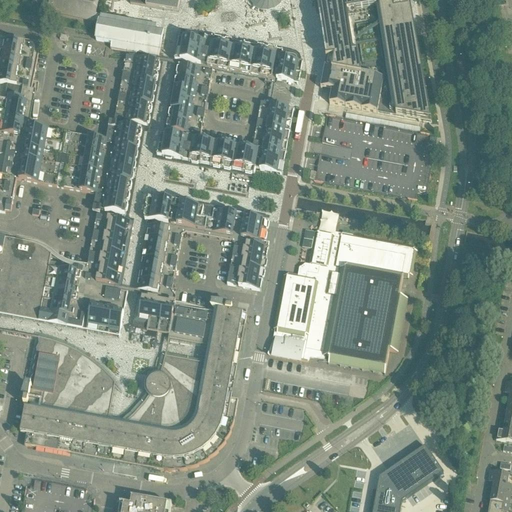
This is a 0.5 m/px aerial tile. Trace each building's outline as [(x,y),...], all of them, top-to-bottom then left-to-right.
[(98,0),(51,0),(49,12),(49,13),(99,23),(96,42),(112,45),(111,50),(123,53),(158,59),(163,33),(148,30),(148,27),(149,24),(127,20),(101,15),(101,16),(95,15),(98,0)] [(131,0),(130,5),(164,11),(164,12),(179,15),(181,0),(131,0)] [(281,0),(253,0),(253,2),(257,7),(262,10),(268,10),(274,8),(279,4),(281,0)] [(326,60),(318,102),(321,103),(321,104),(324,108),(327,109),(326,111),(365,118),(366,112),(431,124),(409,0),(316,0),(319,15),(326,60)] [(282,141),(284,133),(283,131),(284,130),(286,122),(285,121),(286,120),(288,111),(287,110),(284,109),(271,107),(268,106),(261,105),(255,138),(255,139),(255,140),(252,153),(249,152),(200,143),(202,130),(202,129),(202,128),(211,84),(211,82),(213,74),(207,73),(207,71),(205,70),(205,68),(213,70),(272,81),(276,81),(278,82),(293,84),(297,63),(297,62),(297,61),(296,59),(295,57),(293,56),(283,54),(283,53),(282,53),(282,54),(278,53),(278,52),(276,52),(276,53),(267,51),(267,50),(266,50),(266,51),(256,49),(256,48),(255,48),(255,49),(246,47),(245,46),(244,47),(235,45),(235,44),(234,44),(234,45),(224,43),(224,42),(223,42),(212,40),(205,39),(204,45),(196,43),(195,43),(186,41),(185,41),(184,42),(186,42),(184,52),(183,52),(182,53),(183,53),(181,62),(180,63),(181,64),(180,65),(180,67),(180,68),(179,68),(179,69),(179,74),(180,74),(179,79),(178,78),(177,78),(177,79),(176,85),(178,85),(177,89),(176,89),(175,89),(175,90),(176,90),(177,90),(176,95),(175,95),(174,100),(173,99),(173,101),(174,101),(173,110),(171,110),(171,111),(172,111),(171,116),(175,120),(174,125),(169,126),(168,131),(167,131),(167,132),(170,133),(169,137),(169,138),(167,137),(166,140),(167,141),(167,145),(165,146),(164,150),(165,152),(165,156),(163,157),(163,159),(163,160),(164,160),(164,159),(166,160),(167,159),(171,159),(172,161),(174,161),(174,162),(175,162),(175,161),(183,163),(182,163),(184,163),(195,166),(195,165),(200,166),(200,167),(202,167),(202,166),(203,166),(204,165),(208,166),(207,167),(211,168),(211,169),(212,169),(213,167),(215,168),(216,169),(217,169),(218,168),(220,169),(221,170),(222,170),(222,171),(223,171),(223,170),(226,171),(227,169),(230,169),(230,171),(233,172),(233,173),(234,173),(234,171),(244,173),(243,175),(244,175),(245,173),(254,175),(254,177),(255,177),(256,171),(265,172),(271,173),(271,174),(272,174),(272,173),(276,174),(278,168),(278,164),(277,163),(279,162),(280,154),(279,153),(280,152),(282,143),(281,142),(282,141)] [(0,144),(5,146),(7,146),(16,148),(18,148),(27,150),(29,150),(37,152),(39,152),(48,153),(48,154),(50,154),(53,153),(57,152),(60,151),(64,151),(67,135),(27,127),(34,91),(32,91),(33,79),(30,79),(36,46),(31,45),(2,40),(2,41),(1,49),(0,51),(0,52),(0,75),(2,76),(0,82),(0,83),(4,84),(4,85),(1,99),(0,98),(0,144)] [(109,126),(106,142),(71,135),(67,152),(68,152),(71,154),(74,155),(77,157),(80,159),(80,160),(81,160),(91,161),(91,162),(92,162),(99,163),(103,164),(110,165),(114,166),(115,161),(135,165),(136,164),(137,154),(138,154),(138,153),(139,143),(140,144),(140,142),(141,133),(142,133),(142,132),(147,132),(147,128),(148,128),(148,127),(148,124),(146,124),(147,121),(149,121),(149,118),(150,118),(150,117),(149,117),(151,107),(152,108),(152,106),(151,106),(152,106),(153,100),(151,99),(152,97),(153,97),(154,97),(154,96),(153,96),(153,95),(152,95),(152,92),(154,93),(154,92),(155,92),(156,87),(155,87),(155,86),(156,86),(156,85),(155,85),(157,75),(158,76),(158,74),(157,74),(159,65),(160,65),(160,64),(157,63),(152,63),(136,60),(126,58),(126,59),(126,62),(114,123),(117,123),(116,127),(109,126)] [(2,166),(1,166),(1,167),(2,167),(0,175),(0,213),(5,215),(6,212),(11,213),(17,181),(21,182),(25,183),(57,189),(60,172),(56,170),(53,169),(50,167),(48,165),(48,164),(46,164),(37,163),(37,162),(36,162),(26,161),(26,160),(25,160),(16,159),(16,158),(14,158),(5,157),(5,156),(4,156),(3,156),(3,157),(2,166)] [(118,288),(120,279),(121,277),(120,277),(122,268),(123,267),(120,266),(122,257),(124,257),(125,256),(124,256),(126,247),(127,246),(126,246),(128,236),(129,235),(128,235),(130,226),(130,224),(124,223),(125,218),(126,218),(126,217),(125,217),(127,207),(128,207),(128,206),(127,206),(128,204),(127,203),(127,199),(129,199),(129,197),(130,197),(130,196),(129,195),(130,193),(129,192),(129,189),(131,188),(131,186),(132,186),(132,185),(130,184),(129,185),(128,185),(127,186),(123,185),(123,184),(121,184),(122,183),(111,181),(112,176),(111,176),(109,176),(101,175),(101,174),(97,173),(97,174),(90,173),(90,172),(89,172),(79,170),(78,170),(75,171),(71,172),(68,173),(64,173),(60,189),(96,196),(93,212),(101,213),(100,218),(97,217),(88,267),(87,270),(84,269),(77,268),(50,263),(51,256),(50,255),(48,253),(47,252),(45,251),(43,250),(42,249),(40,248),(38,247),(36,246),(34,246),(32,245),(31,244),(29,244),(27,243),(15,241),(6,240),(5,239),(0,238),(0,315),(109,335),(111,335),(112,334),(113,333),(114,331),(120,298),(120,297),(120,296),(120,295),(119,295),(119,294),(118,294),(118,293),(119,293),(120,292),(118,292),(118,289),(119,288),(118,288)] [(141,281),(139,291),(137,290),(137,292),(138,292),(143,293),(143,294),(136,317),(136,319),(137,320),(138,321),(148,322),(147,332),(168,336),(170,336),(169,339),(169,340),(168,340),(169,340),(240,354),(246,323),(247,316),(232,314),(233,310),(227,308),(227,307),(227,305),(225,305),(215,304),(215,305),(214,305),(213,310),(215,311),(214,314),(179,307),(179,308),(214,315),(213,317),(212,317),(175,310),(176,304),(212,310),(181,304),(175,303),(170,302),(170,298),(171,298),(171,297),(172,293),(172,289),(173,287),(182,237),(182,235),(184,229),(202,232),(208,233),(236,239),(240,239),(258,243),(265,244),(265,243),(266,233),(267,233),(267,232),(268,223),(269,223),(269,221),(266,221),(265,221),(259,220),(258,219),(257,219),(256,219),(255,219),(255,217),(249,216),(248,218),(247,217),(246,217),(245,217),(244,217),(238,216),(237,216),(236,215),(235,215),(234,215),(233,215),(228,214),(227,214),(226,213),(225,213),(223,213),(217,212),(216,212),(214,211),(207,210),(204,210),(202,209),(201,211),(195,210),(194,208),(193,208),(193,207),(192,207),(183,205),(182,205),(172,204),(172,203),(171,203),(161,202),(162,201),(160,201),(155,205),(152,222),(151,221),(150,223),(150,227),(149,227),(149,228),(150,228),(151,229),(150,230),(148,238),(147,237),(147,238),(148,239),(148,242),(149,242),(149,245),(147,245),(146,248),(145,248),(145,249),(146,249),(146,252),(147,253),(147,256),(145,256),(144,259),(143,259),(143,260),(145,260),(144,263),(146,264),(146,267),(142,267),(142,269),(141,269),(141,270),(140,280),(139,280),(139,281),(141,281)] [(270,351),(268,356),(308,364),(309,360),(386,374),(389,353),(398,355),(408,301),(400,298),(402,290),(407,290),(410,277),(412,278),(417,252),(415,252),(415,250),(318,233),(318,234),(316,234),(309,275),(299,274),(296,279),(285,277),(274,331),(277,331),(275,343),(273,341),(271,347),(270,351)] [(260,291),(262,282),(263,282),(263,281),(262,281),(264,271),(265,271),(265,270),(264,270),(266,261),(267,261),(267,260),(266,259),(268,250),(269,250),(269,249),(264,248),(257,247),(235,243),(235,247),(227,286),(261,293),(261,291),(260,291)] [(31,386),(31,390),(26,389),(25,389),(22,398),(21,400),(22,401),(23,400),(25,401),(23,406),(28,407),(28,406),(32,406),(31,411),(31,412),(27,436),(24,447),(25,447),(64,453),(94,459),(101,460),(108,420),(115,386),(112,382),(112,381),(111,380),(111,379),(109,377),(106,375),(104,373),(102,370),(99,368),(97,366),(94,364),(92,362),(89,360),(87,359),(84,357),(81,355),(78,354),(75,352),(73,351),(70,349),(67,348),(64,347),(61,345),(58,344),(55,343),(52,342),(49,342),(46,341),(42,340),(39,339),(38,340),(38,341),(39,346),(37,351),(37,356),(35,361),(35,366),(33,371),(33,376),(31,381),(31,386)] [(125,429),(119,463),(157,469),(161,470),(162,470),(164,471),(164,469),(165,469),(166,470),(167,470),(168,470),(170,471),(171,471),(172,471),(174,471),(175,471),(176,471),(176,469),(177,470),(179,470),(180,471),(181,471),(182,471),(184,471),(185,472),(186,472),(188,471),(187,470),(189,470),(190,470),(191,470),(193,470),(194,469),(195,469),(197,469),(198,468),(199,468),(198,466),(199,466),(200,466),(201,465),(202,465),(204,465),(205,464),(206,464),(207,463),(209,462),(210,461),(209,460),(210,459),(211,459),(213,458),(214,458),(215,457),(216,456),(217,455),(218,454),(219,453),(217,452),(218,452),(219,451),(220,451),(221,450),(222,449),(223,448),(224,447),(225,446),(225,445),(226,444),(225,443),(226,442),(227,441),(228,440),(229,439),(229,438),(230,436),(231,435),(231,434),(232,433),(230,432),(231,431),(232,430),(232,429),(233,427),(233,426),(234,425),(234,424),(234,422),(235,421),(238,402),(231,400),(237,371),(166,358),(166,357),(165,357),(165,358),(166,358),(163,368),(163,367),(162,369),(161,372),(160,374),(159,377),(158,380),(157,383),(156,386),(154,388),(153,391),(151,393),(150,396),(148,399),(146,401),(145,403),(143,406),(141,408),(139,410),(137,413),(135,415),(133,417),(130,419),(128,421),(126,423),(126,424),(125,429)] [(511,424),(505,423),(504,432),(503,433),(511,434),(511,424)] [(498,431),(496,442),(511,444),(511,434),(503,433),(504,432),(498,431)] [(373,492),(369,511),(400,511),(402,503),(405,501),(443,475),(425,448),(388,473),(379,479),(377,493),(373,492)] [(491,473),(489,483),(494,484),(507,486),(509,476),(491,473)] [(92,511),(94,504),(87,503),(89,493),(79,491),(44,485),(36,483),(34,493),(26,491),(22,511),(92,511)] [(494,484),(492,493),(511,496),(511,490),(511,486),(507,486),(494,484)] [(511,496),(492,493),(491,502),(509,506),(511,496)] [(170,511),(171,508),(172,508),(172,507),(128,499),(128,500),(135,501),(134,509),(123,507),(121,506),(120,511),(119,511),(170,511)] [(508,511),(509,506),(491,502),(488,511),(508,511)]
